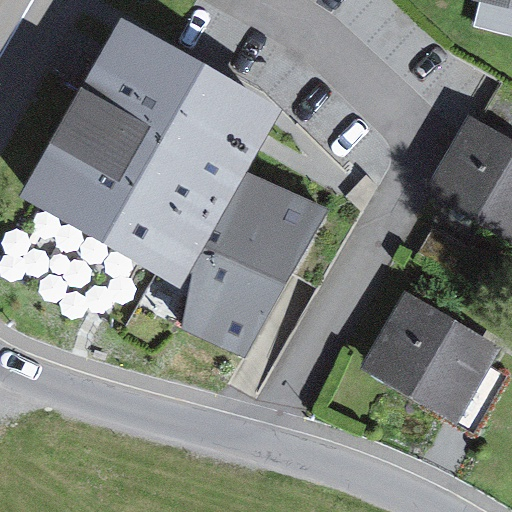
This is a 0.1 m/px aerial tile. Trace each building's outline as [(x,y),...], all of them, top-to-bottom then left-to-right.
[(511,0),(470,0),(470,5),(511,17),(511,0)] [(279,113),(122,30),(30,203),(193,289),(174,326),(245,363),(322,217),(245,177),(279,113)] [(511,151),(479,135),(439,206),(492,234),(503,214),(511,219),(511,151)] [(440,215),(424,243),(472,270),(488,241),(440,215)] [(494,355),(408,307),(370,375),(456,422),(494,355)]
